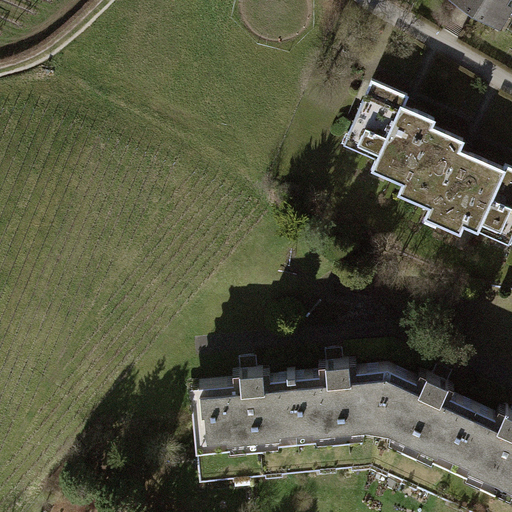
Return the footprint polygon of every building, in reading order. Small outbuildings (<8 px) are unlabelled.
[(509,12),(511,13),(511,0),(456,0),(468,7),(500,27),(509,12)] [(384,172),(405,181),(430,123),(433,116),(409,106),(403,103),(408,93),(372,78),(348,132),(359,136),(355,146),(389,161),(384,172)] [(464,221),(477,227),(504,166),(464,149),(458,147),(462,137),(430,123),(405,181),(416,186),(411,197),(443,210),(438,221),(460,230),(464,221)] [(511,166),(505,164),(504,166),(477,227),(498,236),(501,229),(511,233),(511,166)] [(350,457),(372,456),(388,361),(349,364),(348,357),(326,358),(326,367),(291,369),(299,469),(318,467),(318,461),(335,460),(335,465),(351,464),(350,457)] [(422,377),(388,361),(372,456),(389,464),(387,469),(401,475),(403,471),(419,478),(417,483),(435,492),(477,402),(443,386),(447,379),(425,369),(422,377)] [(281,470),(299,469),(291,369),(263,372),(263,364),(239,366),(240,375),(192,379),(201,478),(232,476),(232,469),(248,468),(248,474),(265,472),(265,467),(280,465),(281,470)] [(502,414),(477,402),(435,492),(452,499),(455,493),(468,500),(465,505),(479,511),(480,511),(483,507),(494,511),(511,511),(511,407),(506,404),(502,414)]
